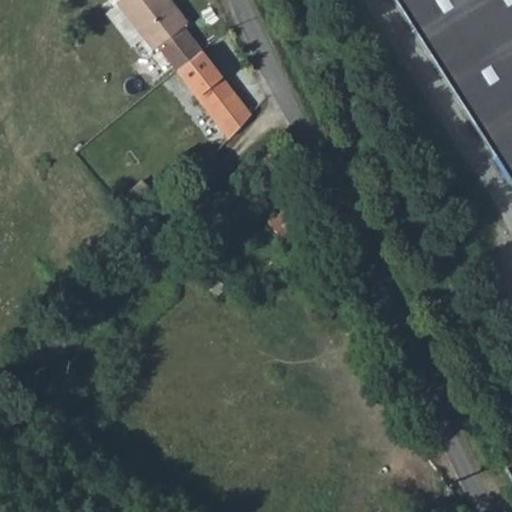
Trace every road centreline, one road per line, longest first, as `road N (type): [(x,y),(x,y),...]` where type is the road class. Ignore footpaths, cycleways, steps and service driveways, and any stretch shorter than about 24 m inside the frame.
road 1 (unclassified): [(234,0),(485,511)]
road 2 (track): [(281,100),(0,433)]
road 3 (unknown): [(375,0),(511,246)]
